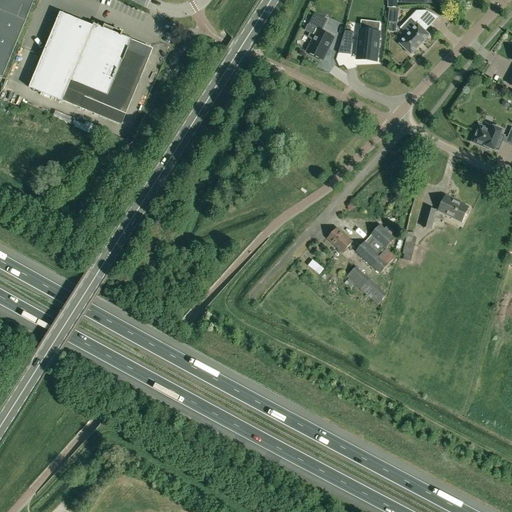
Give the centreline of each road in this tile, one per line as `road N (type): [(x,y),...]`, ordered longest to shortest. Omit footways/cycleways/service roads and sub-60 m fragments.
road 1 (motorway): [(466,511),(0,260)]
road 2 (secondary): [(0,427),(270,0)]
road 3 (motorway): [(0,296),(398,511)]
road 4 (track): [(31,490),(35,499),(103,431),(252,511)]
road 5 (residential): [(250,297),(405,126)]
road 6 (unclassified): [(405,126),(393,121),(507,0)]
